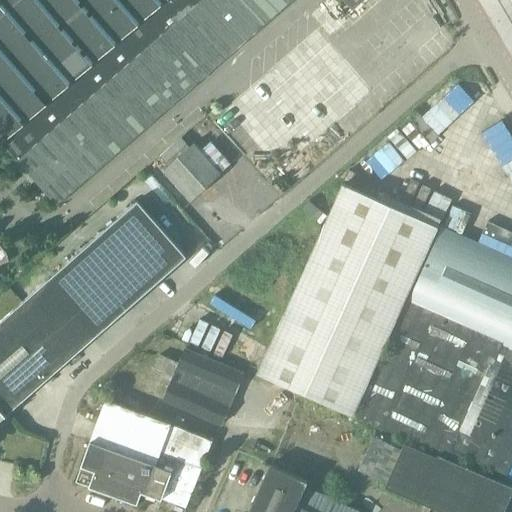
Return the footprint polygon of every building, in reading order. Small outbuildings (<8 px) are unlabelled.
[(0,0),(0,139),(57,205),(292,0),(0,0)] [(343,0),(353,10),(363,0),(343,0)] [(395,147),(411,157),(417,147),(401,137),(395,147)] [(231,163),(211,141),(200,150),(221,172),(231,163)] [(190,202),(191,201),(220,175),(193,144),(163,171),(190,202)] [(371,385),(367,383),(437,228),(343,186),(259,372),(352,415),(360,397),(364,399),(371,385)] [(28,298),(0,322),(0,411),(5,417),(6,417),(6,416),(187,257),(138,201),(28,298)] [(408,301),(511,347),(511,260),(441,228),(408,301)] [(371,385),(364,399),(356,417),(458,463),(461,455),(506,475),(511,460),(511,347),(408,301),(371,385)] [(185,350),(179,364),(160,356),(150,378),(169,387),(163,400),(222,425),(243,375),(185,350)] [(170,424),(105,401),(76,482),(133,503),(138,488),(145,491),(144,494),(186,508),(212,441),(170,424)] [(503,511),(511,493),(511,487),(437,455),(436,458),(403,443),(384,488),(439,511),(503,511)] [(356,511),(304,488),(307,483),(269,466),(248,511),(356,511)]
